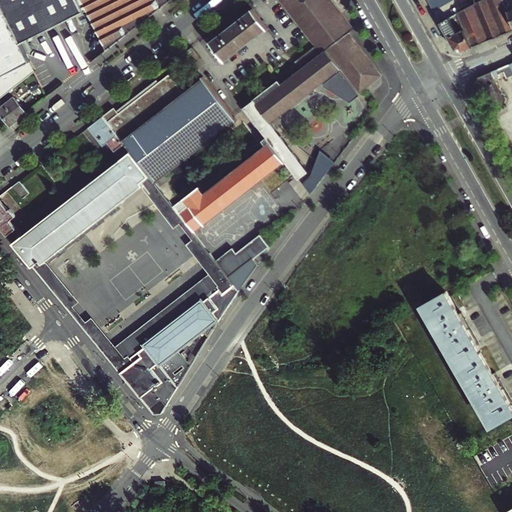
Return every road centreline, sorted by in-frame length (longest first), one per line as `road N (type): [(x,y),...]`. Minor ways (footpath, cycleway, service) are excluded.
road 1 (residential): [(159,444),(280,261),(420,90)]
road 2 (tertiary): [(0,165),(213,0)]
road 3 (tertiary): [(420,90),(511,252)]
road 4 (residential): [(57,324),(110,396),(159,444)]
road 5 (tertiary): [(511,194),(444,75)]
